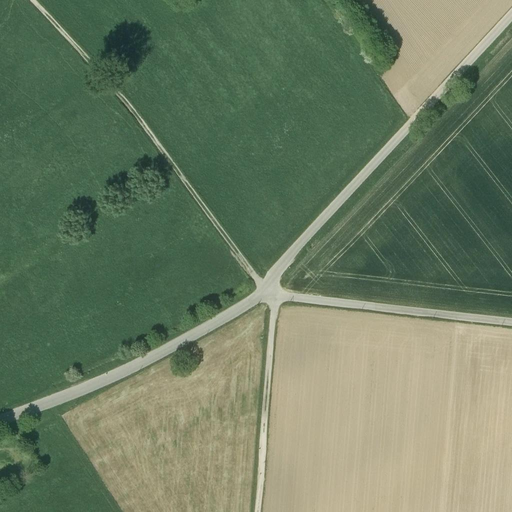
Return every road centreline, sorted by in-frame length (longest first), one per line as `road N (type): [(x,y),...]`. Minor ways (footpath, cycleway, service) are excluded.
road 1 (unclassified): [(0,421),(216,335),(277,298),(511,325)]
road 2 (track): [(277,298),(85,77),(29,0)]
road 3 (track): [(260,511),(277,298)]
